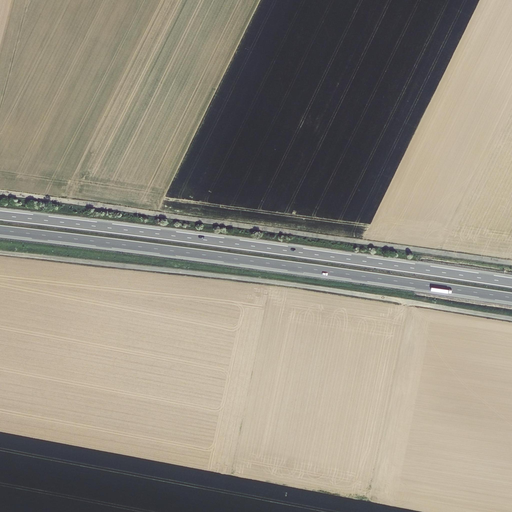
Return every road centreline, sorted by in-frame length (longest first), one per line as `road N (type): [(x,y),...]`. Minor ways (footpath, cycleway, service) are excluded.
road 1 (track): [(511,263),(0,191)]
road 2 (motorway): [(511,282),(0,215)]
road 3 (motorway): [(0,230),(511,297)]
road 4 (track): [(0,253),(511,318)]
